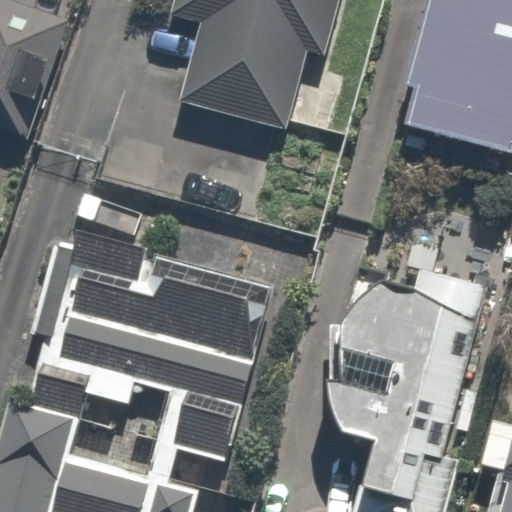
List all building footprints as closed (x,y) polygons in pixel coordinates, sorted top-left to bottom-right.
[(350,0),(173,0),(170,13),(223,28),(201,111),(312,141),(350,0)] [(511,0),(446,0),(418,136),(511,156),(511,0)] [(0,199),(47,48),(0,33),(0,199)] [(237,511),(297,289),(73,228),(0,499),(0,511),(237,511)] [(498,293),(375,258),(326,431),(397,451),(385,494),(437,509),(498,293)] [(511,511),(511,424),(500,421),(487,473),(511,479),(511,511)]
